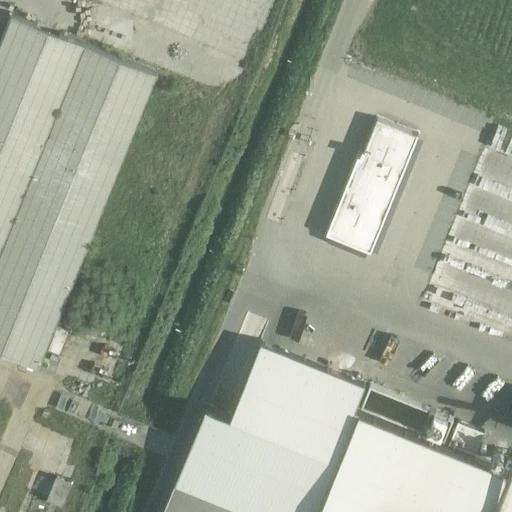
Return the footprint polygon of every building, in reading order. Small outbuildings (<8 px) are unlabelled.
[(156,75),(9,15),(0,36),(0,350),(38,366),(156,75)] [(358,156),(326,232),(371,250),(418,133),(378,117),(362,157),(358,156)] [(67,322),(97,336),(103,322),(73,309),(67,322)] [(174,480),(161,511),(511,511),(511,473),(354,410),(366,381),(262,340),(232,415),(207,405),(174,480)] [(485,430),(459,419),(450,441),(476,452),(485,430)] [(56,479),(34,469),(26,488),(64,504),(74,479),(58,473),(56,479)]
